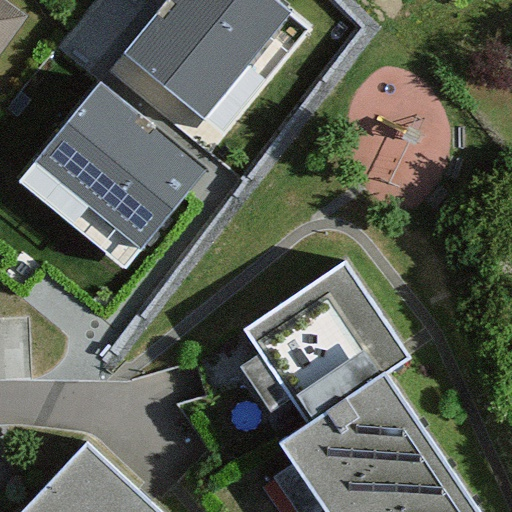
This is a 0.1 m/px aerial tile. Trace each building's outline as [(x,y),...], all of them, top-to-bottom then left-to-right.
[(6,0),(0,0),(0,53),(29,17),(6,0)] [(290,16),(270,0),(173,0),(125,58),(202,121),(290,16)] [(203,161),(105,83),(43,160),(141,238),(203,161)] [(386,275),(273,343),(356,443),(333,464),(359,511),(511,511),(511,504),(434,391),(450,371),(386,275)] [(197,511),(118,440),(51,511),(197,511)]
